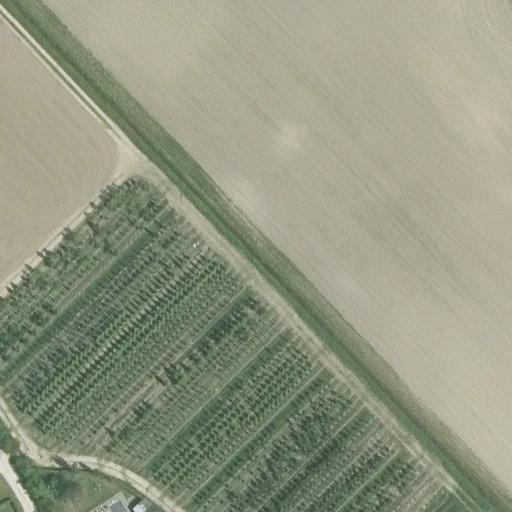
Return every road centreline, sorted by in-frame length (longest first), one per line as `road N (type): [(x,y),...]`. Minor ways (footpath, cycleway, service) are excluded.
road 1 (track): [(0,15),(137,159),(0,289)]
road 2 (track): [(0,405),(42,460),(119,471),(173,511)]
